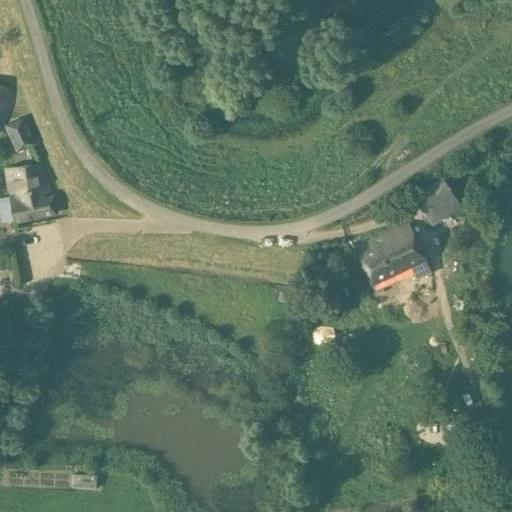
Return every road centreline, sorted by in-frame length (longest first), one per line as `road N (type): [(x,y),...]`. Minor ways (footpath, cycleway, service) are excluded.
road 1 (unclassified): [(25,0),(60,116),(82,155),(131,199),(217,229),(264,232),(331,215),(511,109)]
road 2 (track): [(497,511),(487,439),(432,249),(412,211)]
